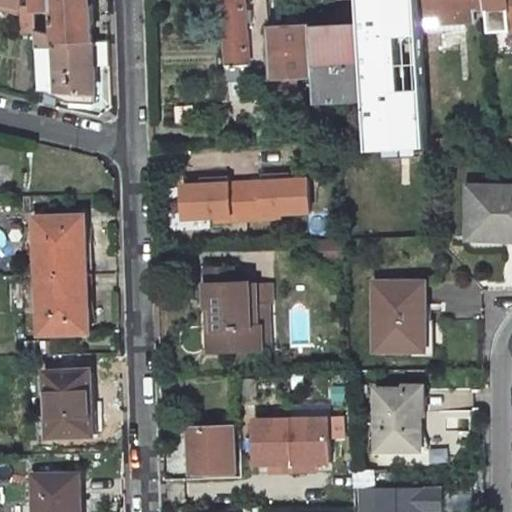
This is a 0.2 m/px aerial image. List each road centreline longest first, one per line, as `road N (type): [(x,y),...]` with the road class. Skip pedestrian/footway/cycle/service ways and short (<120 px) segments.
road 1 (residential): [(139,149),(151,511)]
road 2 (residential): [(134,0),(139,149)]
road 3 (residential): [(139,149),(0,110)]
